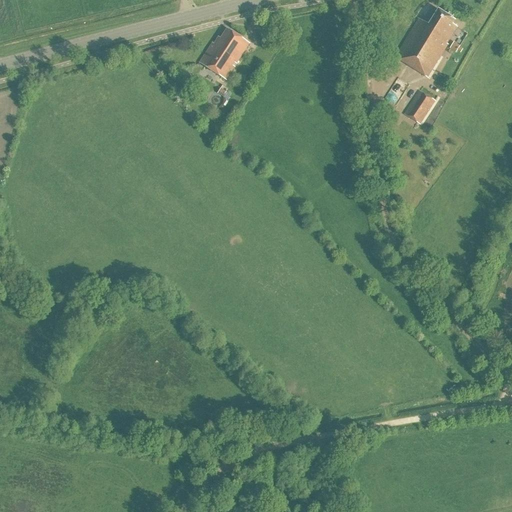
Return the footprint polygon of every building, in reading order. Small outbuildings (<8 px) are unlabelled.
[(395,58),(428,78),(448,45),(447,44),(457,27),(452,24),(455,20),(438,10),(428,25),(418,19),(395,58)] [(226,80),(250,43),(227,29),(218,43),(216,42),(214,44),(213,43),(199,63),(226,80)] [(460,46),(454,43),(449,49),(455,53),(457,51),(460,53),(462,50),(459,47),(460,46)] [(217,94),(223,98),(226,92),(220,89),(217,94)] [(225,99),(227,101),(232,95),(227,92),(223,98),(225,100),(225,99)] [(436,102),(419,92),(404,115),(421,126),(436,102)]
